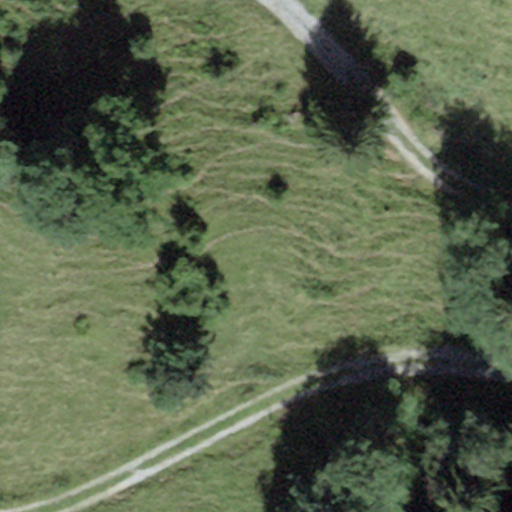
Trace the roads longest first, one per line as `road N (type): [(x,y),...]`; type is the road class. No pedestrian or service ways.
road 1 (track): [(0,509),(83,496),(336,377),(511,363)]
road 2 (track): [(511,224),(446,172),(283,0)]
